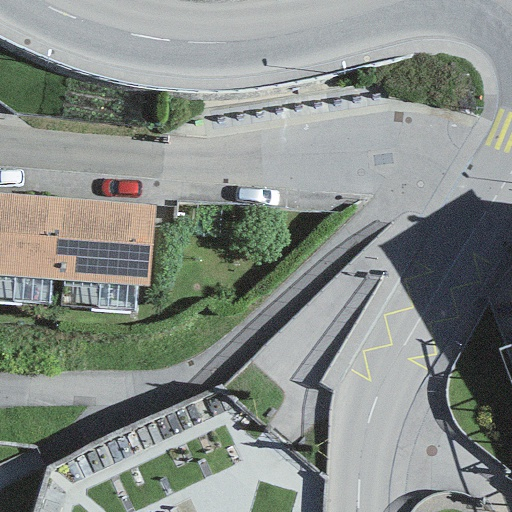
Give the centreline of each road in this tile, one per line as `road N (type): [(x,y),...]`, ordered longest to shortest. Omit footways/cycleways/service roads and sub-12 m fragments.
road 1 (residential): [(509,172),(414,160),(190,161),(0,143)]
road 2 (tertiary): [(428,0),(254,40),(197,42),(100,27),(33,0)]
road 3 (tertiary): [(357,511),(360,451),(378,392),(509,172)]
